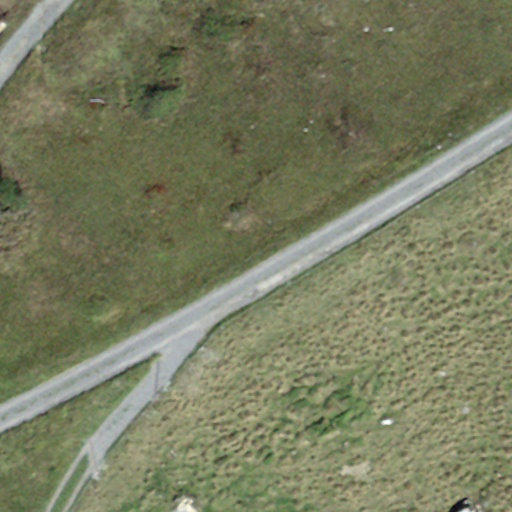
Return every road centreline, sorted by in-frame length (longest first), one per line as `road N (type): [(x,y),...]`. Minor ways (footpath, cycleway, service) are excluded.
road 1 (track): [(0,415),(213,306),(511,121)]
road 2 (track): [(213,306),(105,434),(63,511)]
